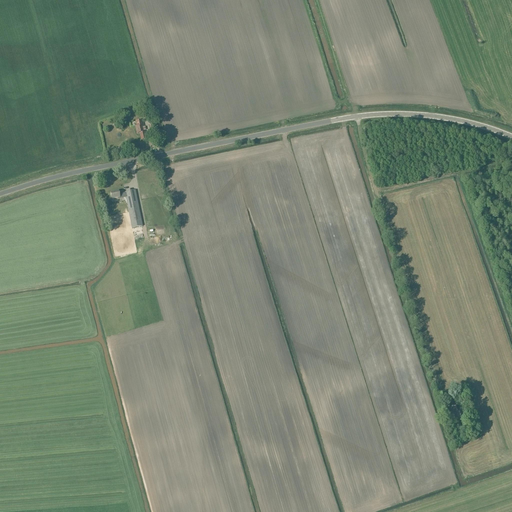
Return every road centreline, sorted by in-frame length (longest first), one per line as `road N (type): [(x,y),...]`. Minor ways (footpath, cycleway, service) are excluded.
road 1 (unclassified): [(0,194),(356,116),(449,118),(511,138)]
road 2 (track): [(356,116),(444,414)]
